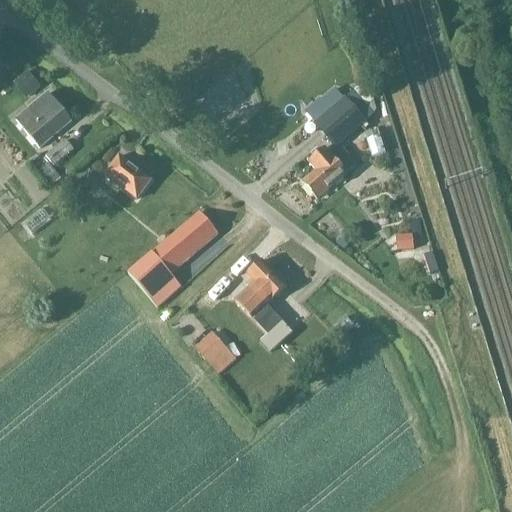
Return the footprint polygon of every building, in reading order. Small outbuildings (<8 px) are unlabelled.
[(40,87),(27,72),(12,84),(26,100),(40,87)] [(375,107),(368,79),(343,100),(334,89),(306,114),(315,125),(335,150),(373,116),(369,112),(375,107)] [(15,121),(39,149),(70,123),(47,95),(15,121)] [(384,154),(376,131),(364,135),(371,158),(384,154)] [(72,152),(64,142),(45,158),(53,167),(72,152)] [(332,158),(325,150),(308,164),(316,174),(302,186),(315,202),(347,176),(346,175),(357,166),(342,149),(332,158)] [(150,183),(118,157),(104,175),(136,200),(150,183)] [(61,180),(48,164),(39,172),(52,188),(61,180)] [(94,182),(85,173),(74,185),(83,194),(94,182)] [(152,255),(151,254),(126,274),(156,309),(180,289),(170,277),(181,268),(184,272),(193,264),(189,260),(217,236),(199,215),(152,255)] [(413,251),(412,235),(395,237),(396,252),(413,251)] [(292,333),(282,323),(266,307),(286,288),(261,262),(246,276),(254,284),(247,290),(234,302),(266,336),(259,343),(269,355),(292,333)] [(222,350),(210,336),(194,350),(206,364),(222,350)]
